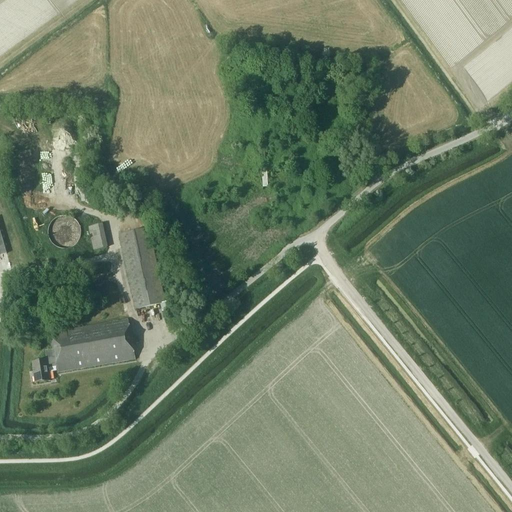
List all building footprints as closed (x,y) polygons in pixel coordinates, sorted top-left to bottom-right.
[(57,246),(62,248),(67,248),(72,246),(77,243),(80,239),(81,234),(81,228),(78,223),(74,218),(68,216),(62,216),(56,218),(52,222),(49,227),(48,233),(49,238),(52,243),(57,246)] [(93,251),(108,248),(104,224),(89,227),(93,251)] [(165,304),(149,228),(119,235),(136,310),(161,305),(165,304)] [(165,304),(161,305),(162,312),(174,310),(173,302),(172,302),(165,304)] [(45,351),(47,361),(32,363),(35,384),(50,381),(48,368),(56,367),(57,373),(135,360),(128,319),(66,331),(66,332),(49,335),(52,350),(45,351)]
